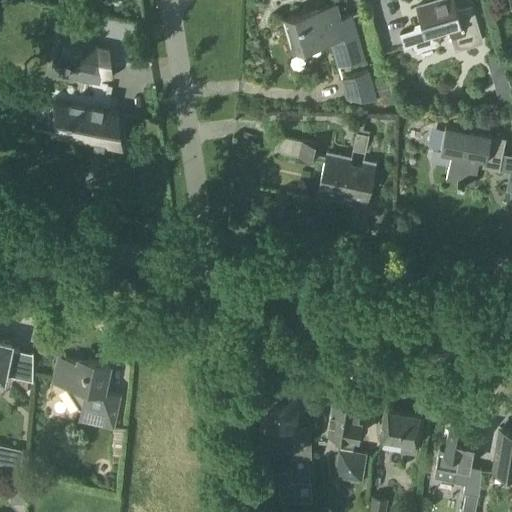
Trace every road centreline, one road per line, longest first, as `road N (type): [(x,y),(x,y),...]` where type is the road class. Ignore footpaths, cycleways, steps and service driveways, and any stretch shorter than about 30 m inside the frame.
road 1 (residential): [(511,342),(202,273)]
road 2 (residential): [(202,273),(170,0)]
road 3 (residential): [(202,273),(0,230)]
